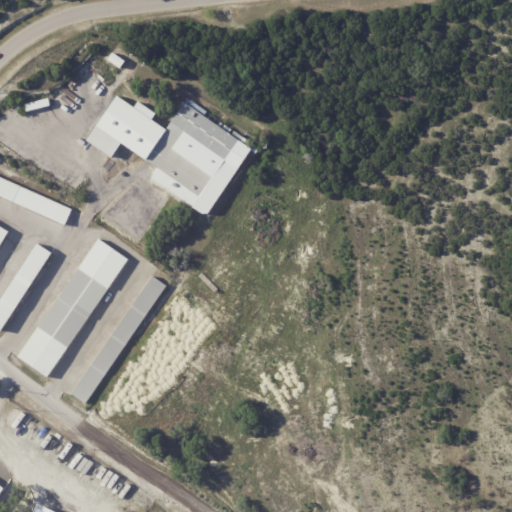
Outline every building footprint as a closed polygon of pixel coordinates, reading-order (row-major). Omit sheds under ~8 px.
[(187,103),(255,150),(211,215),(206,215),(196,208),(203,198),(99,127),(120,97),(169,131),(187,103)] [(0,176),(74,210),(67,226),(0,196),(0,176)] [(0,226),(11,233),(0,251),(0,226)] [(50,378),(50,379),(20,358),(101,240),(131,260),(50,378)] [(54,254),(4,333),(0,330),(0,306),(40,245),(54,254)] [(154,277),(167,286),(86,404),(73,394),(153,276),(154,277)]
